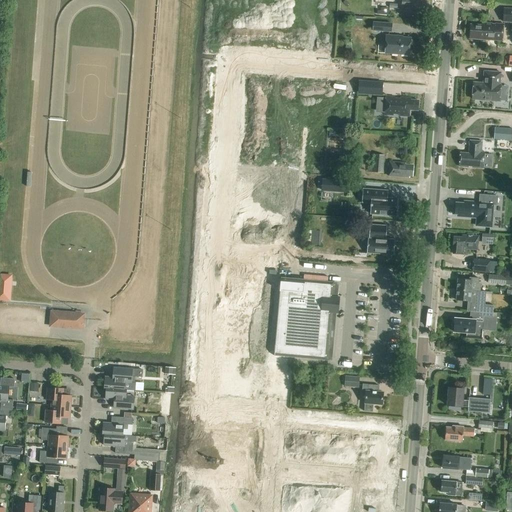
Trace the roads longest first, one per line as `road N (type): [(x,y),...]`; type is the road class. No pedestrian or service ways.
road 1 (unknown): [(443,83),(217,64),(203,399),(263,399)]
road 2 (secondary): [(421,361),(450,0)]
road 3 (residential): [(79,511),(87,371),(0,365)]
road 4 (secondary): [(408,511),(421,361)]
